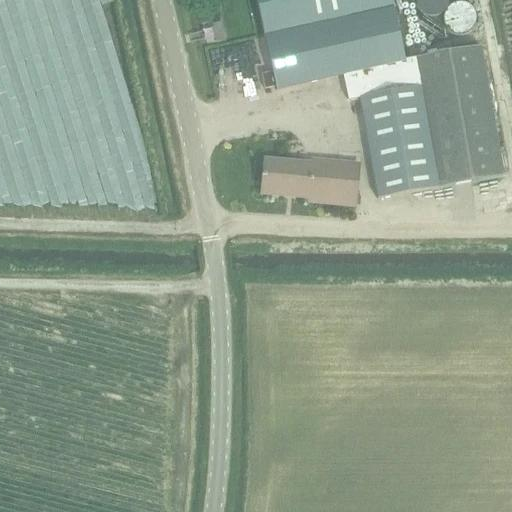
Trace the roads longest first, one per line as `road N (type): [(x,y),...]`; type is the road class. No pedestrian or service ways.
road 1 (tertiary): [(213,511),(221,429),(211,225),(161,0)]
road 2 (track): [(0,225),(511,231)]
